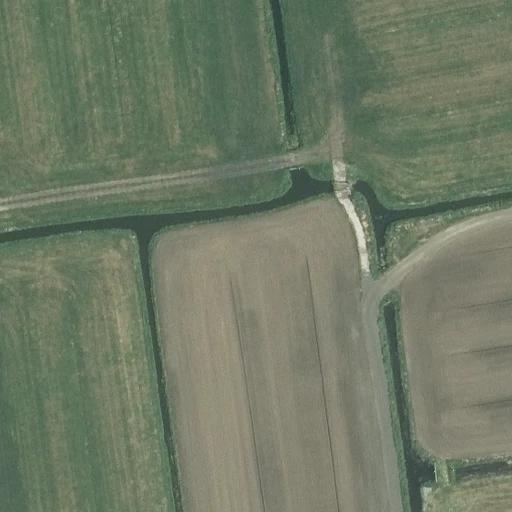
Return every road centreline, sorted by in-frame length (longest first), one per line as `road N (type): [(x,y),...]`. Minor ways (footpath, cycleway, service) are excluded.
road 1 (track): [(0,203),(339,148),(370,293),(461,227),(511,214)]
road 2 (track): [(370,293),(396,511)]
